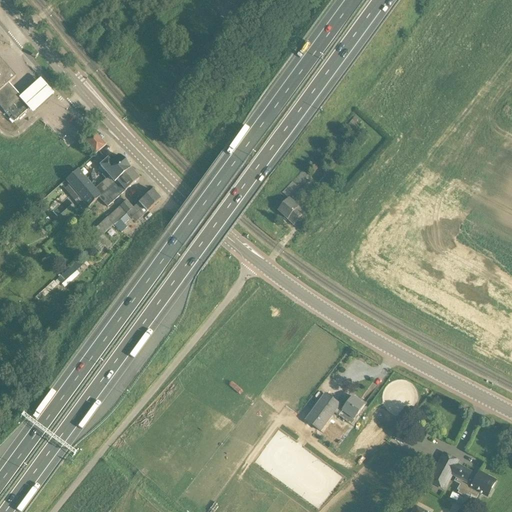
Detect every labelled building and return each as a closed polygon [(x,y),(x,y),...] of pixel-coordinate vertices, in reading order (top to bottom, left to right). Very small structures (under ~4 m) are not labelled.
[(0,91),(8,85),(15,78),(0,61),(0,91)] [(40,83),(19,102),(32,117),(53,98),(40,83)] [(8,85),(0,91),(0,107),(5,112),(4,112),(14,123),(30,108),(20,98),(8,85)] [(80,130),(64,142),(67,147),(83,135),(80,130)] [(93,133),(83,142),(95,155),(105,147),(93,133)] [(101,176),(111,187),(114,184),(117,181),(130,169),(122,161),(122,160),(120,157),(117,157),(113,160),(111,157),(100,167),(105,173),(101,176)] [(139,180),(130,170),(130,169),(117,181),(114,184),(111,187),(100,197),(99,198),(107,208),(125,191),(139,180)] [(290,199),(279,212),(295,226),(307,213),(293,201),(312,179),(302,170),(283,193),(290,199)] [(89,206),(99,198),(100,197),(76,171),(66,180),(89,206)] [(132,209),(119,220),(124,226),(136,214),(140,218),(160,200),(152,191),(132,209)] [(91,245),(97,240),(103,235),(119,220),(132,209),(125,202),(84,239),(91,245)] [(60,282),(66,288),(84,269),(75,261),(49,287),(52,290),(60,282)] [(15,319),(22,327),(30,320),(22,312),(15,319)] [(325,395),(306,421),(322,433),(336,414),(351,425),(365,406),(353,398),(344,410),(340,406),(325,395)] [(477,498),(480,492),(488,497),(495,482),(480,474),(478,477),(457,466),(458,462),(444,455),(430,482),(444,489),(452,474),(457,477),(456,480),(454,482),(460,485),(457,491),(459,492),(458,494),(466,498),(467,496),(469,497),(470,495),(477,498)]
